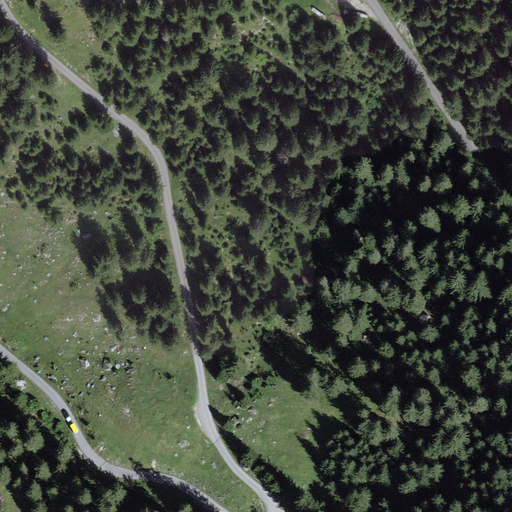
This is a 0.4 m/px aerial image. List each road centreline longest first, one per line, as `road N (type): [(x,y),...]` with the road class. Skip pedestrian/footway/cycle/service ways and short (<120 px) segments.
road 1 (track): [(1,0),(51,61),(147,138),(162,166),(211,432),(275,511)]
road 2 (track): [(221,511),(184,484),(121,473),(97,460),(58,400),(0,349)]
road 3 (track): [(511,204),(371,0)]
